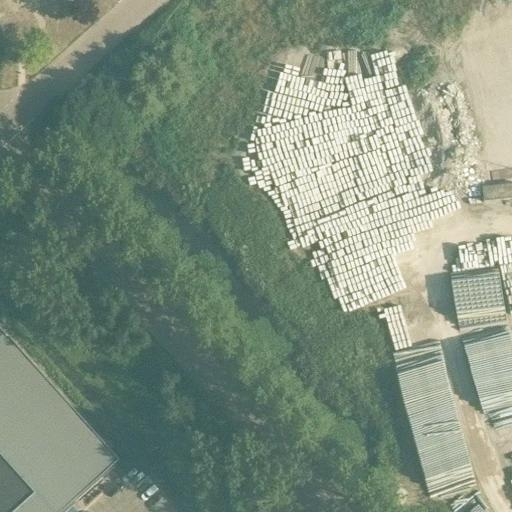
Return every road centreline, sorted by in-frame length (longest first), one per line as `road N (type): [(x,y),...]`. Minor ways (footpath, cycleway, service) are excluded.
road 1 (unclassified): [(343,511),(0,137)]
road 2 (unknown): [(0,249),(230,511)]
road 3 (unclassified): [(0,128),(146,0)]
